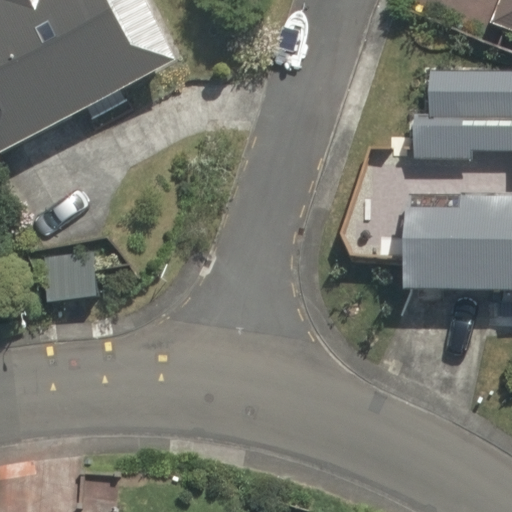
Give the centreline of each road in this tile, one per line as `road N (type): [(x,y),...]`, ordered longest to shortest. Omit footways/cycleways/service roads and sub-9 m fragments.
road 1 (residential): [(337,0),(217,381)]
road 2 (residential): [(217,381),(389,435),(511,502)]
road 3 (residential): [(0,400),(75,380),(217,381)]
